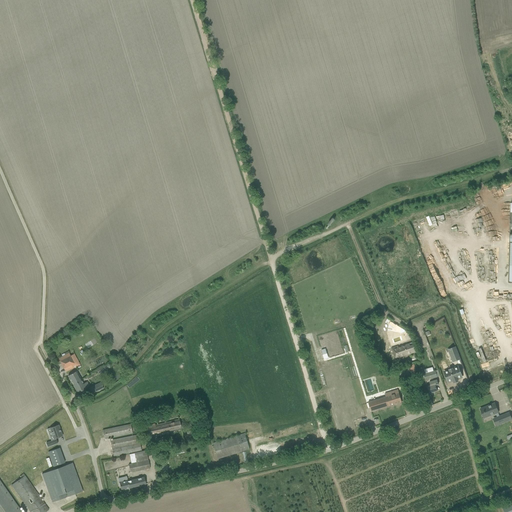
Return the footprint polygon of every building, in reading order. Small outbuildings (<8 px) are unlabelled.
[(392,348),(394,354),(395,359),(412,353),(410,348),(414,347),(412,342),(398,347),(398,346),(392,348)] [(455,347),(448,350),(451,357),(452,361),(453,361),(453,362),(460,359),(458,355),(455,347)] [(80,365),(75,354),(71,356),(69,353),(59,358),(66,372),(80,365)] [(371,376),(369,366),(365,367),(363,358),(349,361),(353,380),(371,376)] [(97,368),(99,375),(109,372),(107,366),(97,368)] [(457,366),(444,371),(449,382),(453,381),(454,382),(457,381),(457,379),(461,378),(457,366)] [(76,371),(72,374),(68,376),(73,385),(81,381),(76,371)] [(423,374),(424,375),(425,380),(437,377),(435,371),(423,374)] [(370,388),(371,390),(381,386),(376,375),(364,380),(368,389),(370,388)] [(437,391),(435,386),(438,385),(437,380),(429,382),(430,386),(427,387),(429,393),(437,391)] [(81,381),(73,385),(77,393),(89,387),(89,386),(90,386),(87,382),(83,384),(81,381)] [(343,420),(363,415),(354,381),(334,386),(343,420)] [(100,383),(89,389),(91,394),(103,388),(100,383)] [(399,393),(368,402),(371,412),(401,402),(399,393)] [(498,412),(494,403),(480,409),(481,411),(484,411),(486,416),(492,413),(493,414),(498,412)] [(503,415),(497,418),(499,424),(506,422),(503,415)] [(145,426),(146,431),(147,436),(181,428),(179,419),(165,423),(165,422),(164,422),(164,423),(155,425),(154,424),(145,426)] [(130,424),(107,429),(102,430),(104,439),(132,433),(130,424)] [(50,428),(54,439),(51,440),(51,441),(46,443),(47,447),(58,443),(56,440),(55,439),(62,436),(58,425),(50,428)] [(213,443),(216,454),(218,459),(249,449),(248,444),(245,434),(213,443)] [(138,435),(115,440),(110,441),(113,456),(141,450),(138,435)] [(59,448),(48,452),(53,467),(65,463),(59,448)] [(136,461),(136,462),(148,459),(146,450),(134,453),(134,455),(132,455),(133,462),(136,461)] [(148,460),(128,465),(130,472),(150,468),(148,460)] [(82,491),(72,463),(42,474),(52,502),(82,491)] [(11,485),(30,511),(45,511),(48,510),(46,506),(23,474),(20,477),(21,478),(17,481),(13,484),(11,485)] [(127,480),(124,481),(119,483),(121,491),(146,484),(144,477),(128,481),(127,480)] [(0,511),(21,511),(0,481),(0,511)] [(511,511),(511,501),(501,506),(503,511),(511,511)]
